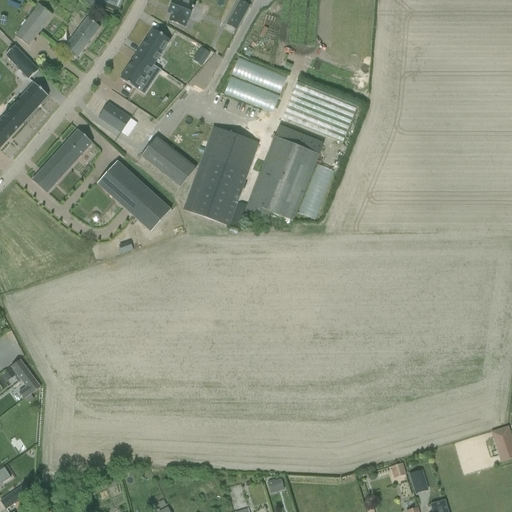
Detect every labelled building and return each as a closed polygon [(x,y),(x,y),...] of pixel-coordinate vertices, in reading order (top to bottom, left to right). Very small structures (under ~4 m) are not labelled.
[(195,4),(185,0),(172,0),(170,5),(172,5),(168,14),(172,15),(170,21),(185,28),(188,21),(188,22),(195,4)] [(249,6),(240,1),(227,25),(236,30),(249,6)] [(15,36),(29,47),(52,16),(38,5),(15,36)] [(64,49),(77,59),(100,28),(87,19),(64,49)] [(153,30),(137,55),(153,66),(170,41),(153,30)] [(5,56),(29,80),(38,71),(15,47),(5,56)] [(137,55),(120,80),(136,91),(153,66),(137,55)] [(357,107),(297,83),(283,119),(342,143),(357,107)] [(10,112),(23,124),(48,97),(34,84),(9,111),(10,112)] [(108,104),(99,118),(121,133),(131,119),(108,104)] [(10,112),(0,122),(0,149),(23,124),(10,112)] [(248,173),(260,144),(213,127),(183,211),(221,224),(241,171),(248,173)] [(32,181),(47,194),(92,144),(78,131),(32,181)] [(196,169),(156,138),(141,157),(181,188),(196,169)] [(270,213),(293,222),(319,156),(274,138),(244,213),(267,222),(270,213)] [(98,185),(151,232),(171,210),(117,163),(98,185)] [(121,254),(133,251),(132,244),(120,247),(121,254)] [(18,384),(21,381),(30,374),(20,360),(11,368),(17,376),(14,379),(18,384)] [(4,374),(7,380),(14,375),(10,370),(4,374)] [(26,388),(19,393),(24,400),(25,400),(31,395),(36,392),(41,388),(30,374),(21,381),(25,388),(26,388)] [(31,395),(25,400),(28,404),(34,400),(31,395)] [(499,456),(511,452),(511,439),(511,436),(494,441),(499,456)] [(393,478),(406,475),(403,463),(390,466),(393,478)] [(0,484),(10,478),(4,468),(0,470),(0,484)] [(416,493),(427,490),(421,472),(411,475),(416,493)] [(281,479),(267,483),(270,491),(283,487),(281,479)] [(16,491),(0,501),(6,510),(15,504),(22,500),(16,491)] [(22,500),(15,504),(20,511),(36,500),(31,493),(22,500)] [(163,500),(158,503),(161,509),(166,507),(163,500)] [(447,511),(444,502),(433,506),(434,511),(447,511)]
